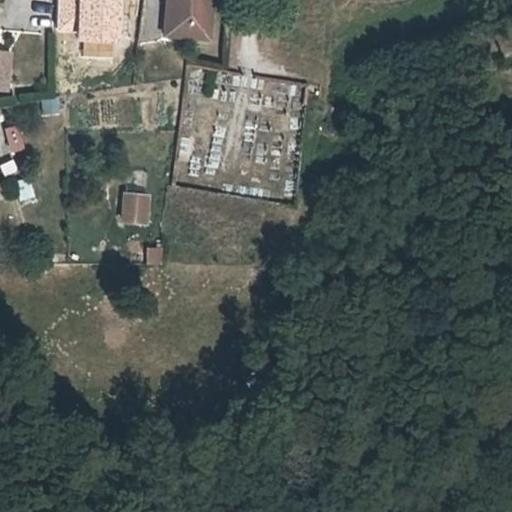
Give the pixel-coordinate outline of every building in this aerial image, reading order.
[(86,0),(82,19),(94,22),(99,0),(86,0)] [(99,0),(94,22),(131,30),(131,28),(135,10),(157,15),(159,6),(138,1),(131,0),(99,0)] [(187,0),(184,23),(174,21),(171,39),(208,45),(210,29),(218,31),(223,0),(187,0)] [(187,0),(177,0),(174,21),(184,23),(187,0)] [(218,31),(210,29),(208,45),(215,47),(218,31)] [(138,208),(119,204),(113,229),(133,233),(138,208)] [(132,254),(127,270),(144,271),(148,258),(132,254)]
